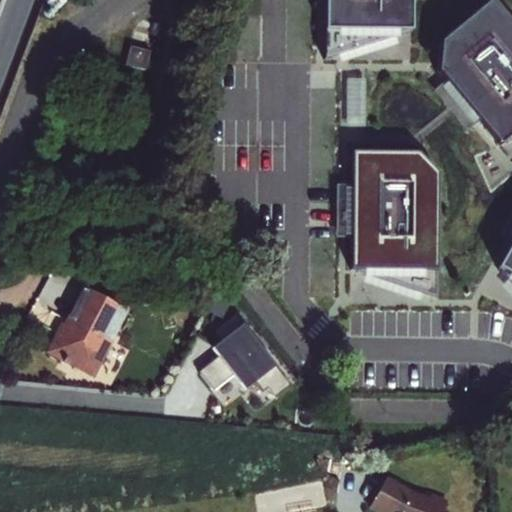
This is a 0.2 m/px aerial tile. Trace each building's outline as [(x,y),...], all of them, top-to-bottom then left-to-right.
[(408,0),(321,0),(322,32),(408,32),(408,0)] [(511,136),(511,25),(494,4),(446,39),(440,74),(502,145),(511,136)] [(150,51),(130,46),(125,65),(145,70),(150,51)] [(411,153),(352,156),(350,269),(435,271),(438,177),(411,153)] [(511,278),(511,240),(496,271),(511,278)] [(252,254),(255,247),(247,243),(244,249),(252,254)] [(127,311),(84,288),(61,333),(57,331),(47,351),(94,375),(127,311)] [(274,365),(241,326),(209,350),(242,390),(274,365)] [(278,416),(277,429),(329,434),(324,422),(278,416)] [(381,481),(365,511),(367,511),(438,511),(442,502),(424,497),(423,502),(404,494),(381,481)]
